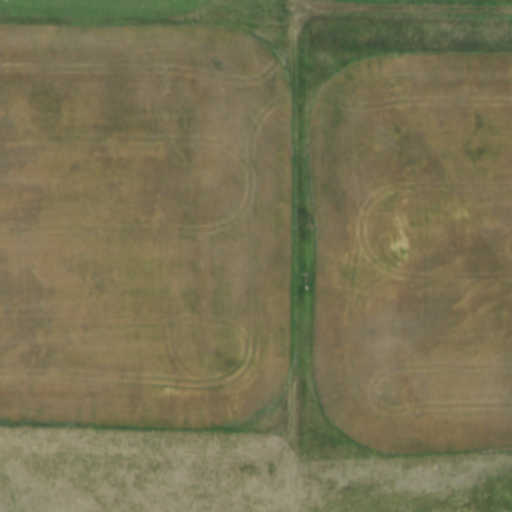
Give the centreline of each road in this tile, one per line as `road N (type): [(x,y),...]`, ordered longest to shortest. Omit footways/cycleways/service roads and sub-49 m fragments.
road 1 (track): [(293,511),(288,0)]
road 2 (track): [(290,11),(511,4)]
